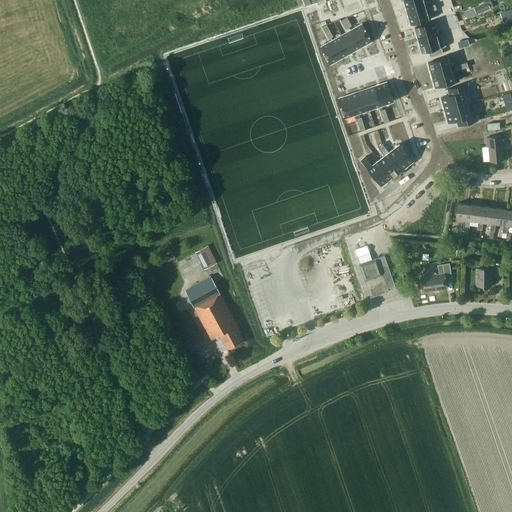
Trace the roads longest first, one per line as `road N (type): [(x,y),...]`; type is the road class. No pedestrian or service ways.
road 1 (unclassified): [(103,511),(213,397),(285,355),(412,312),(511,311)]
road 2 (residential): [(383,0),(443,159),(477,179),(511,177)]
